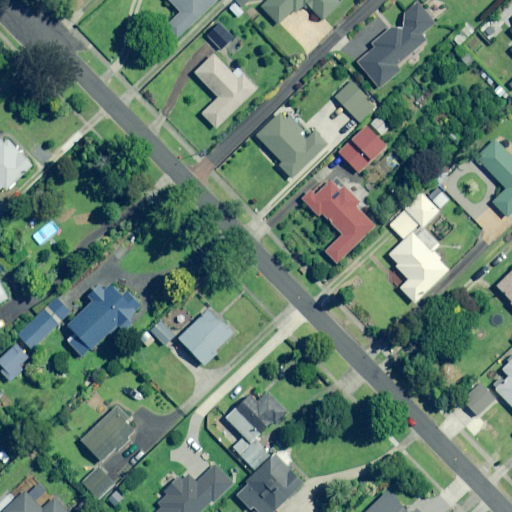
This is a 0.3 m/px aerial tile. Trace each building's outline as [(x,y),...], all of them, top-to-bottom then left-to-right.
[(171,22),(182,34),(217,0),(168,0),(180,13),(171,22)] [(250,0),(249,0),(235,0),(235,1),(242,8),(250,0)] [(267,0),(261,7),(278,24),(303,0),(322,20),(340,3),(336,0),(267,0)] [(435,23),(417,1),(402,15),(399,20),(372,44),(374,47),(356,62),(378,88),(401,70),(396,64),(426,39),(422,34),(435,23)] [(511,16),(503,25),(511,34),(511,48),(510,50),(511,51),(511,16)] [(233,37),(219,23),(206,36),(220,50),(233,37)] [(233,75),(214,55),(194,72),(218,98),(202,113),(215,128),(257,90),(239,70),(233,75)] [(377,108),(350,82),(335,98),(361,124),(377,108)] [(308,138),(282,111),(256,136),(282,162),(279,165),(291,178),(327,144),(315,131),(308,138)] [(390,128),(378,117),(371,124),(382,136),(390,128)] [(385,146),(365,126),(337,154),(358,174),(385,146)] [(511,157),(495,140),(477,158),(506,189),(492,202),(507,218),(511,212),(511,157)] [(3,145),(0,141),(0,189),(4,186),(8,190),(33,166),(8,141),(3,145)] [(332,180),(328,183),(316,195),(311,190),(301,199),(318,217),(322,214),(342,235),(325,251),(336,263),(371,230),(376,226),(357,205),(360,203),(346,187),(342,191),(332,180)] [(448,200),(436,189),(429,197),(440,208),(448,200)] [(440,213),(422,193),(405,208),(423,228),(440,213)] [(446,271),(412,233),(387,256),(409,280),(400,288),(412,301),(446,271)] [(134,247),(128,240),(112,254),(118,261),(134,247)] [(511,271),(496,286),(511,302),(511,303),(511,304),(511,271)] [(0,303),(9,299),(0,282),(0,303)] [(121,296),(111,285),(104,291),(98,285),(87,296),(92,302),(67,326),(76,335),(68,343),(84,359),(118,325),(125,333),(134,324),(129,319),(141,306),(126,291),(121,296)] [(72,313),(57,298),(44,311),(59,326),(72,313)] [(232,335),(209,310),(178,339),(204,366),(217,354),(215,351),(232,335)] [(57,327),(43,312),(18,336),(32,351),(57,327)] [(175,336),(162,321),(151,330),(164,346),(175,336)] [(155,341),(148,332),(140,338),(147,348),(155,341)] [(30,357),(16,344),(0,361),(0,371),(11,382),(23,369),(20,367),(30,357)] [(511,360),(502,370),(510,378),(496,391),(511,407),(511,360)] [(495,400),(480,384),(463,401),(477,416),(495,400)] [(285,410),(269,393),(258,404),(249,395),(225,417),(244,437),(233,448),(253,469),(268,455),(254,440),(285,410)] [(134,431),(114,409),(81,441),(101,462),(134,431)] [(273,511),(303,484),(275,454),(245,482),(248,484),(236,495),(250,510),(253,508),(257,511),(273,511)] [(114,485),(98,468),(82,483),(98,500),(114,485)] [(42,509),(24,491),(2,511),(68,511),(54,498),(42,509)] [(407,511),(387,491),(366,511),(418,511),(415,508),(410,511),(407,511)]
